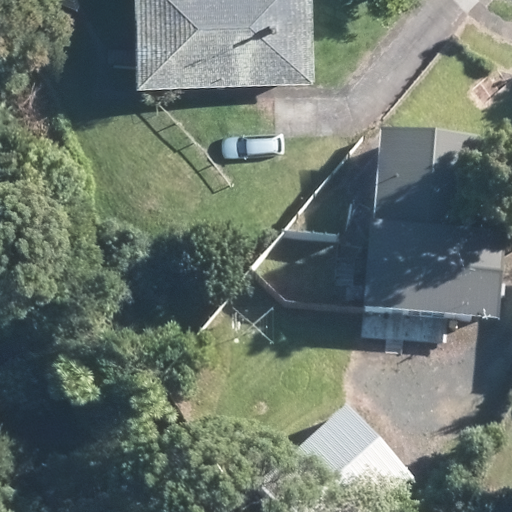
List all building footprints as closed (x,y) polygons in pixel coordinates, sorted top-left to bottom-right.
[(195,72),(321,72),(320,0),(145,0),(146,5),(146,64),(146,73),(195,72)] [(372,309),(506,321),(511,235),(485,231),(492,141),(391,133),(386,190),(335,186),(331,234),(377,238),(372,309)] [(277,379),(334,380),(335,349),(278,347),(277,379)] [(376,355),(377,377),(392,378),(391,354),(376,355)] [(298,406),(320,424),(332,408),(310,389),(298,406)] [(339,511),(380,511),(420,476),(354,404),(292,460),(339,511)] [(216,451),(246,484),(277,457),(247,424),(216,451)]
